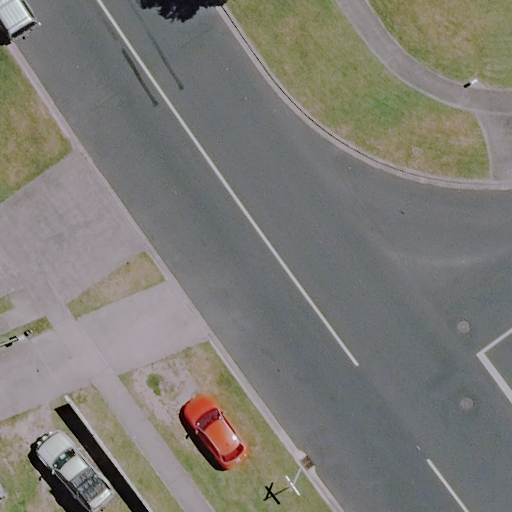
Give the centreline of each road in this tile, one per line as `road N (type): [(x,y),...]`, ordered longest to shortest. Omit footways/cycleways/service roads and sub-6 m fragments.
road 1 (tertiary): [(107,0),(392,411)]
road 2 (residential): [(392,411),(511,318)]
road 3 (tertiary): [(392,411),(462,511)]
